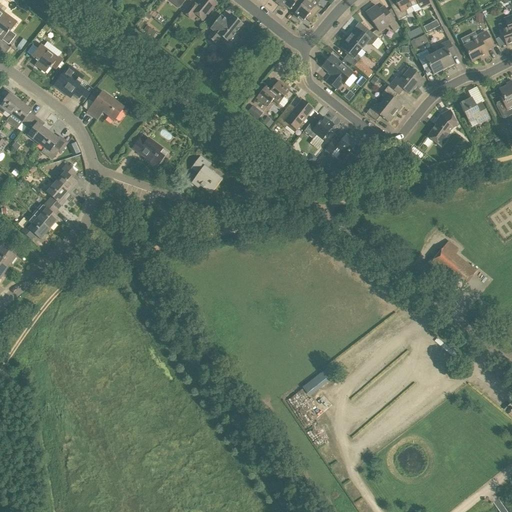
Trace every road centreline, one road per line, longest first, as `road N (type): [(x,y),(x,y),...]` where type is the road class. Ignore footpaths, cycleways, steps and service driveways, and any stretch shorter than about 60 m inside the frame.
road 1 (track): [(0,376),(46,304),(90,267),(318,208)]
road 2 (residential): [(318,208),(55,0)]
road 3 (residential): [(511,61),(442,89),(391,143),(313,88),(306,50)]
road 4 (track): [(318,208),(511,157)]
road 5 (residential): [(0,307),(80,234),(96,174)]
road 6 (residential): [(241,228),(160,191),(96,174)]
road 7 (residential): [(96,174),(85,135),(3,67)]
